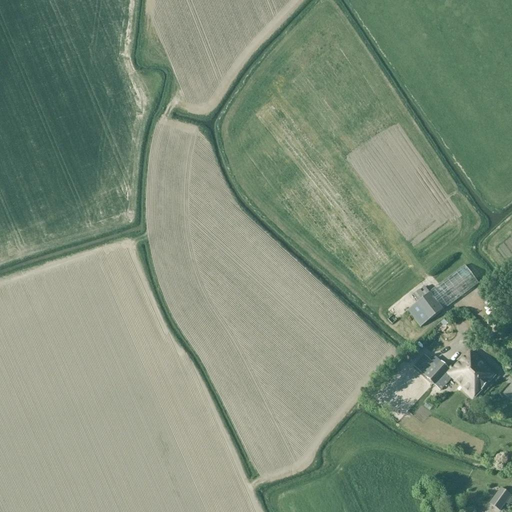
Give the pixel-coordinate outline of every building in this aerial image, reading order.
[(478,284),(465,266),(429,293),(443,311),(478,284)] [(421,328),(443,311),(429,293),(425,287),(412,297),(417,303),(408,311),(421,328)] [(447,319),(443,323),(446,327),(451,323),(447,319)] [(416,347),(408,356),(412,360),(413,361),(421,352),(416,347)] [(436,357),(431,362),(425,356),(414,367),(422,374),(440,391),(452,378),(474,399),(481,392),(496,376),(471,352),(465,359),(464,358),(455,367),(452,365),(448,369),(436,357)] [(408,356),(404,360),(408,364),(412,360),(408,356)] [(501,488),(489,504),(500,511),(511,496),(501,488)]
